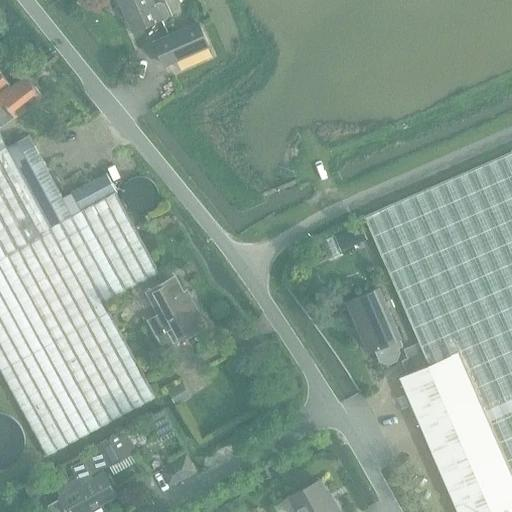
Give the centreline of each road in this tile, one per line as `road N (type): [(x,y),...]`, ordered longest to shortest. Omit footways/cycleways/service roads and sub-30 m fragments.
road 1 (unclassified): [(243,270),(24,0)]
road 2 (unclassified): [(243,270),(304,228),(511,136)]
road 3 (unclassified): [(148,511),(332,407)]
road 4 (unclassified): [(332,407),(243,270)]
road 5 (unclassified): [(393,511),(332,407)]
